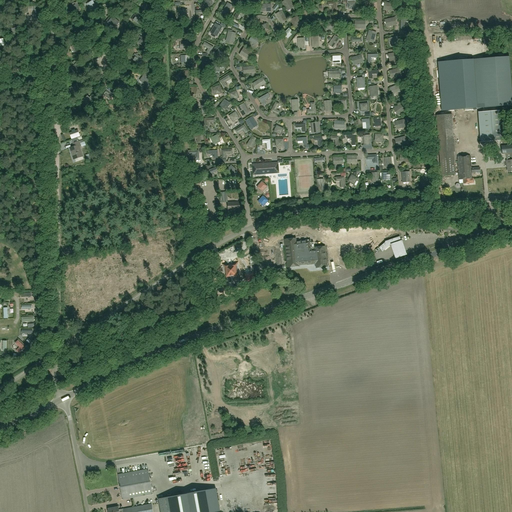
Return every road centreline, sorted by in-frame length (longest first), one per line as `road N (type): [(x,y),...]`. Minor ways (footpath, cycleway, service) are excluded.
road 1 (residential): [(47,0),(58,223),(59,355),(52,380),(63,399)]
road 2 (tertiary): [(63,399),(191,337),(336,286)]
road 3 (unclassified): [(298,212),(511,197)]
road 4 (tertiary): [(336,286),(484,235)]
road 5 (unclassified): [(484,235),(438,228),(331,235)]
